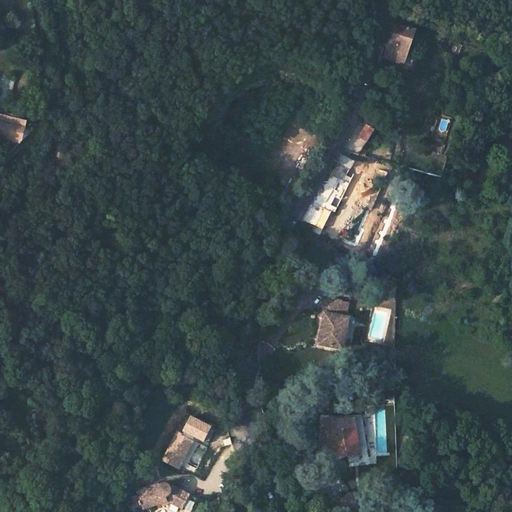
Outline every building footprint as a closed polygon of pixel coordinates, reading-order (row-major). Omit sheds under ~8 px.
[(387,60),(403,65),(414,30),(397,25),(387,60)] [(428,34),(423,50),(430,52),(435,36),(428,34)] [(6,118),(0,116),(0,136),(21,142),(34,129),(24,127),(26,120),(6,115),(6,118)] [(360,137),(369,143),(376,132),(368,126),(360,137)] [(338,164),(352,171),(356,164),(342,157),(338,164)] [(369,163),(365,173),(371,176),(372,172),(385,178),(388,172),(375,167),(375,165),(369,163)] [(341,213),(349,198),(334,190),(333,193),(330,191),(325,201),(329,202),(326,206),(341,213)] [(348,317),(337,315),(339,301),(321,298),(319,317),(323,317),(318,344),(343,348),(348,317)] [(332,455),(332,460),(338,461),(341,460),(347,452),(361,448),(355,419),(340,420),(323,418),(321,454),(332,455)] [(361,448),(347,452),(348,458),(362,455),(361,448)] [(169,501),(188,511),(193,511),(200,502),(201,500),(175,486),(173,489),(169,486),(171,483),(164,480),(162,483),(159,481),(136,489),(138,495),(133,496),(135,507),(142,505),(143,510),(169,501)] [(338,505),(341,510),(353,502),(350,498),(338,505)] [(341,510),(342,511),(370,511),(361,499),(355,504),(354,504),(353,502),(341,510)]
